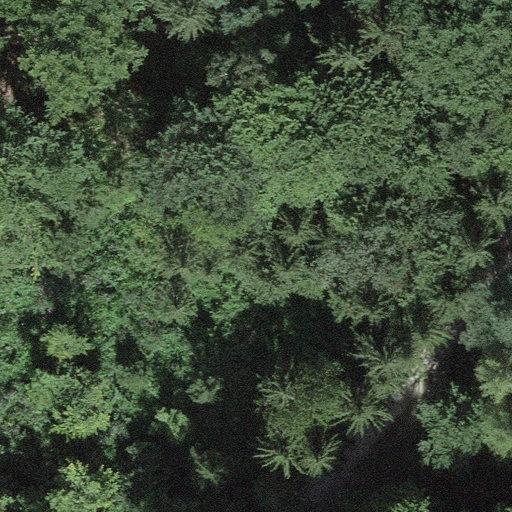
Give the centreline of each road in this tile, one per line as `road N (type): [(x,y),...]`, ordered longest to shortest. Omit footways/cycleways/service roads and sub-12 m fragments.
road 1 (track): [(511,240),(370,421),(467,511)]
road 2 (track): [(283,511),(370,421)]
